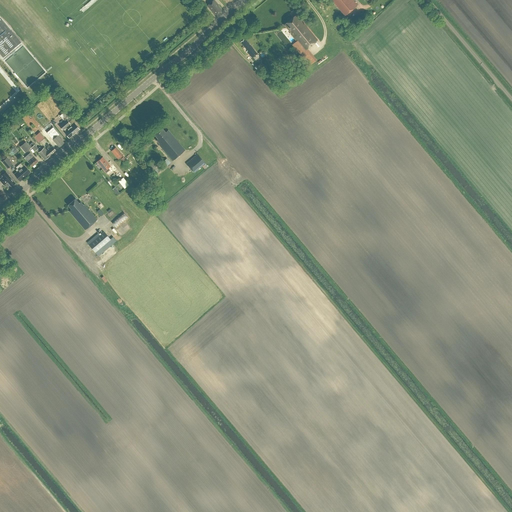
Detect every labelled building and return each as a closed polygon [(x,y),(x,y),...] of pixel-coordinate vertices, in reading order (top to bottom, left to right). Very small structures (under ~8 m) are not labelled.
[(212,11),(215,15),(222,10),(218,5),(219,5),(214,0),(213,0),(206,6),(211,11),(212,11)] [(332,0),(345,16),(358,5),(353,0),(332,0)] [(290,33),(304,51),(318,39),(297,14),(284,24),(290,32),(290,33)] [(0,53),(3,57),(17,45),(10,36),(11,35),(9,33),(11,31),(2,20),(1,20),(0,18),(0,53)] [(240,42),(247,50),(245,52),(251,60),(258,55),(245,38),(240,42)] [(270,67),(264,60),(260,63),(266,70),(270,67)] [(67,125),(74,133),(79,129),(71,119),(68,122),(70,123),(67,125)] [(59,126),(69,138),(74,133),(67,125),(70,123),(68,122),(67,120),(59,126)] [(53,127),(47,132),(51,137),(59,147),(64,143),(58,135),(59,134),(53,127)] [(158,138),(156,140),(159,143),(158,144),(172,161),(185,150),(168,130),(165,132),(161,127),(154,133),(158,138)] [(45,137),(40,132),(33,138),(38,143),(45,137)] [(31,147),(25,141),(22,144),(28,150),(31,147)] [(52,146),(46,150),(46,149),(45,148),(44,148),(43,147),(42,149),(40,147),(38,148),(34,144),(31,147),(34,151),(36,150),(44,160),(55,150),(52,146)] [(111,151),(118,159),(123,155),(115,147),(111,151)] [(38,161),(34,157),(30,152),(24,157),(28,162),(32,166),(38,161)] [(186,163),(194,173),(205,163),(197,154),(186,163)] [(3,162),(8,169),(13,164),(8,158),(3,162)] [(101,158),(97,162),(104,171),(106,173),(110,170),(108,168),(110,166),(104,158),(103,159),(101,158)] [(153,162),(147,167),(154,176),(160,171),(153,162)] [(15,175),(20,181),(30,172),(25,166),(15,175)] [(7,182),(11,186),(15,183),(6,172),(2,175),(3,176),(0,178),(0,180),(4,185),(7,182)] [(124,177),(119,181),(124,188),(129,185),(124,177)] [(69,211),(85,230),(97,219),(96,217),(96,218),(84,204),(83,205),(80,202),(79,203),(75,198),(68,205),(71,209),(69,211)] [(127,219),(122,213),(110,223),(115,229),(127,219)] [(104,232),(88,245),(98,256),(113,243),(104,232)]
